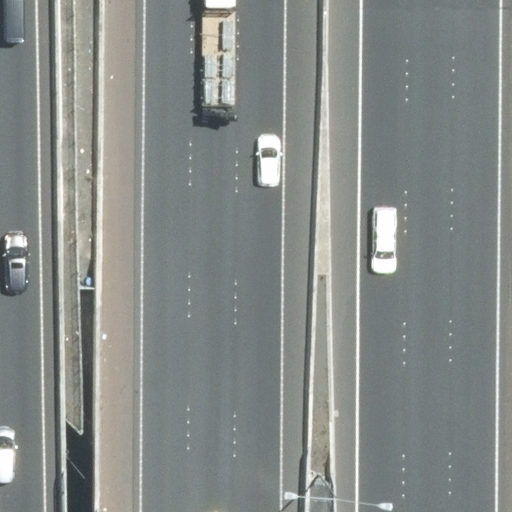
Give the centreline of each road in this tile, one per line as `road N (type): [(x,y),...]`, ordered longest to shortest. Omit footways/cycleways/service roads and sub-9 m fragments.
road 1 (motorway): [(198,511),(203,0)]
road 2 (motorway): [(429,0),(430,511)]
